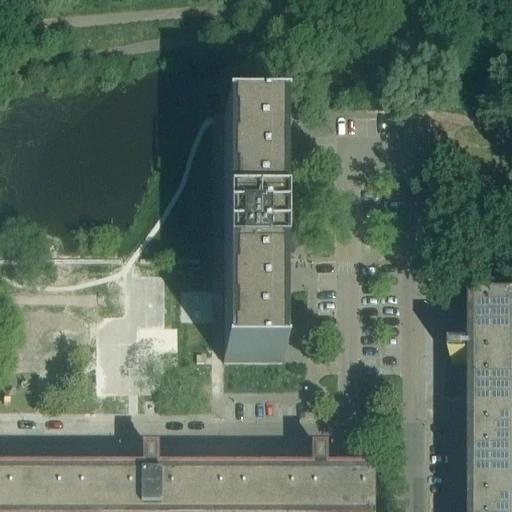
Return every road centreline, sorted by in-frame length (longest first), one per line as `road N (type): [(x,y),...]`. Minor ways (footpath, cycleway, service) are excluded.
road 1 (residential): [(347,435),(348,154),(412,154),(413,435)]
road 2 (residential): [(347,435),(0,434)]
